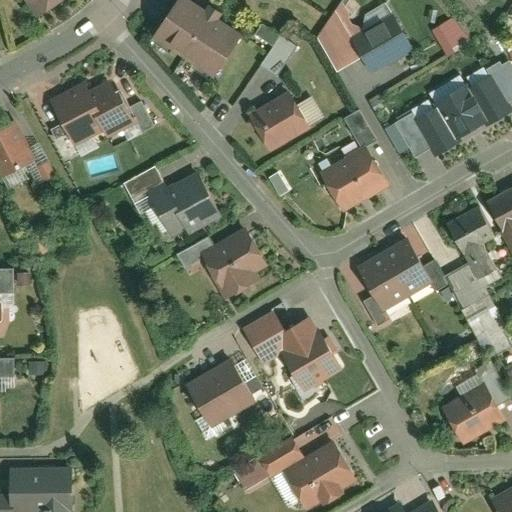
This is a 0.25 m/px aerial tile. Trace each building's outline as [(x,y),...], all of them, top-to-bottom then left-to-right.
[(24,0),(35,14),(55,0),(24,0)] [(190,0),(177,0),(154,35),(210,73),(237,31),(215,17),(219,11),(206,3),(202,8),(190,0)] [(333,70),(360,56),(349,36),(334,9),(314,35),(333,70)] [(391,14),(349,36),(360,56),(368,72),(410,49),(391,14)] [(449,15),(427,30),(445,56),(467,41),(449,15)] [(272,47),(279,36),(261,25),(254,35),(272,47)] [(272,47),(260,66),(276,76),(295,46),(279,36),(272,47)] [(485,68),(489,76),(504,103),(511,98),(511,66),(508,60),(500,64),(498,61),(485,68)] [(433,107),(412,119),(428,147),(432,154),(458,140),(456,137),(486,120),(489,122),(509,111),(504,103),(489,76),(466,90),(463,84),(431,102),(433,107)] [(83,83),(51,99),(63,123),(68,133),(73,143),(102,129),(105,135),(134,121),(128,108),(118,88),(113,91),(108,80),(87,91),(83,83)] [(287,90),(249,112),(246,119),(252,129),(258,130),(269,149),(308,128),(287,90)] [(140,102),(128,108),(134,121),(139,131),(151,125),(140,102)] [(342,117),(359,147),(363,145),(364,147),(375,141),(357,109),(342,117)] [(428,147),(412,119),(409,113),(393,121),(413,156),(428,147)] [(13,122),(0,128),(0,174),(24,163),(31,159),(26,148),(13,122)] [(68,133),(63,123),(52,129),(57,138),(68,133)] [(36,143),(26,148),(31,159),(24,163),(34,184),(53,175),(36,143)] [(359,147),(319,170),(342,210),(386,185),(364,147),(363,145),(359,147)] [(146,193),(164,183),(154,164),(120,183),(137,214),(153,205),(146,193)] [(164,183),(146,193),(153,205),(168,233),(183,225),(187,232),(219,215),(195,171),(166,186),(164,183)] [(511,184),(484,199),(511,249),(511,248),(511,184)] [(478,205),(447,221),(469,263),(475,275),(493,266),(482,245),(495,238),(478,205)] [(210,247),(200,252),(203,259),(222,296),(254,279),(250,273),(264,266),(244,229),(210,247)] [(200,252),(210,247),(205,238),(175,254),(183,269),(203,259),(200,252)] [(403,238),(356,265),(373,295),(381,309),(428,282),(420,268),(403,238)] [(432,261),(420,268),(428,282),(434,291),(446,284),(432,261)] [(475,275),(469,263),(446,275),(464,307),(488,293),(484,286),(500,277),(493,266),(475,275)] [(0,268),(0,289),(12,289),(12,268),(0,268)] [(381,309),(373,295),(363,301),(376,325),(386,319),(381,309)] [(281,351),(302,390),(342,367),(313,315),(282,332),(271,312),(243,328),(262,362),(281,351)] [(0,358),(0,375),(12,375),(12,358),(0,358)] [(230,359),(187,383),(210,425),(254,401),(230,359)] [(483,383),(495,404),(510,396),(494,369),(480,378),(483,383)] [(483,383),(442,406),(462,441),(503,418),(495,404),(483,383)] [(334,414),(299,434),(308,451),(343,432),(334,414)] [(281,469),(302,456),(291,437),(258,456),(270,476),(281,469)] [(302,456),(281,469),(304,508),(319,499),(321,503),(341,491),(338,487),(354,478),(331,439),(302,456)] [(11,493),(11,511),(70,511),(70,468),(11,469),(11,493)] [(511,511),(511,486),(491,498),(498,511),(511,511)] [(11,511),(11,493),(0,493),(0,511),(11,511)] [(436,511),(432,502),(414,511),(436,511)]
